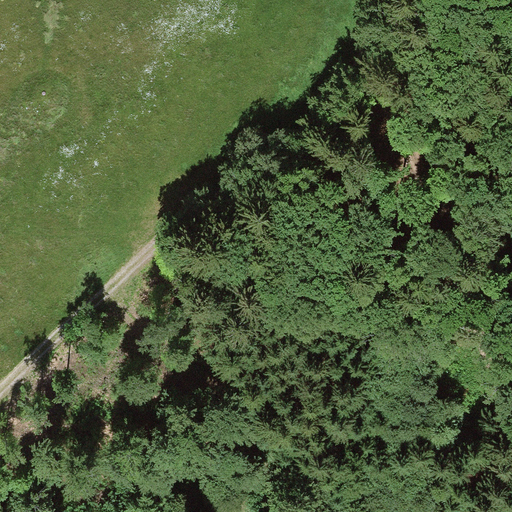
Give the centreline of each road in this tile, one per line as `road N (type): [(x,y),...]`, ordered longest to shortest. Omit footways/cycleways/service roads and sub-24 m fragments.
road 1 (track): [(347,0),(329,87),(268,183),(171,273)]
road 2 (track): [(0,440),(171,273)]
